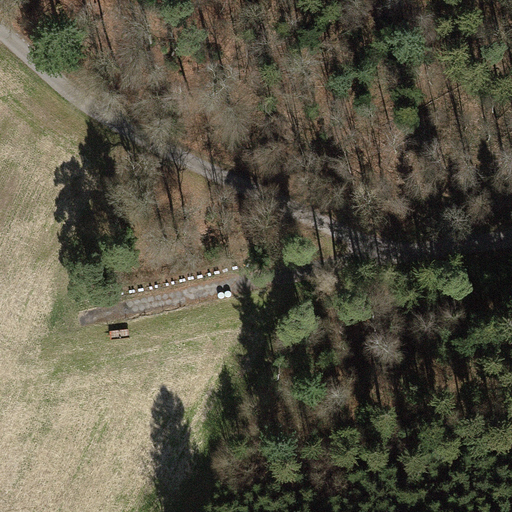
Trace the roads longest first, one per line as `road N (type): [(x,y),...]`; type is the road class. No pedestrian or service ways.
road 1 (track): [(0,28),(75,97),(130,131),(402,254)]
road 2 (track): [(93,316),(511,240)]
